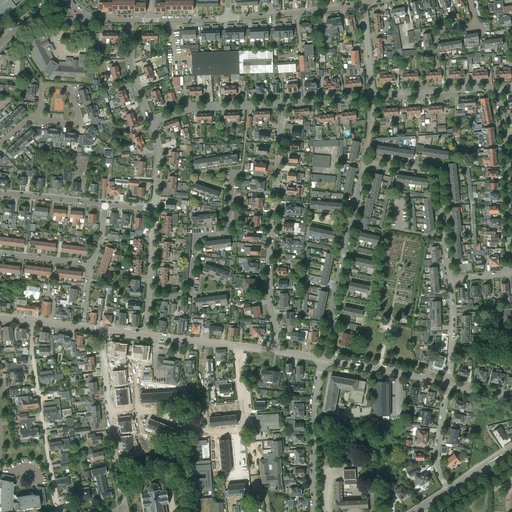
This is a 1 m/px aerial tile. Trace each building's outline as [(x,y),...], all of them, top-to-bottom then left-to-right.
[(0,0),(0,14),(13,5),(11,3),(12,3),(13,5),(19,0),(0,0)] [(415,1),(414,2),(419,21),(422,20),(421,17),(422,17),(421,15),(423,14),(423,12),(420,12),(419,10),(422,9),(420,1),(418,1),(417,1),(417,0),(415,1)] [(432,17),(428,0),(424,0),(426,8),(427,8),(428,12),(429,15),(430,18),(432,17)] [(445,7),(443,0),(439,0),(440,4),(441,4),(442,7),(444,14),(447,13),(446,10),(445,7)] [(419,21),(414,2),(413,2),(413,1),(411,2),(410,3),(411,7),(409,8),(410,12),(413,12),(414,16),(415,19),(416,19),(416,22),(419,21)] [(497,13),(503,12),(503,7),(502,2),(494,2),(494,3),(495,12),(495,14),(497,13)] [(103,10),(103,12),(108,12),(108,3),(99,3),(99,10),(103,10)] [(373,14),(374,22),(380,21),(379,16),(383,16),(383,14),(379,14),(373,14)] [(346,26),(347,32),(356,30),(354,15),(347,16),(349,26),(346,26)] [(331,19),(333,30),(333,33),(329,34),(329,38),(336,37),(335,28),(337,27),(335,18),(331,19)] [(380,21),(374,22),(375,30),(375,29),(376,33),(378,33),(378,29),(383,29),(382,21),(380,21)] [(181,40),(189,39),(189,31),(179,31),(179,39),(181,39),(181,40)] [(189,39),(189,40),(193,40),(193,38),(193,40),(198,40),(198,35),(195,36),(195,31),(189,31),(189,39)] [(44,70),(43,71),(50,76),(51,75),(85,77),(85,67),(85,65),(86,55),(79,54),(78,61),(73,60),(73,58),(65,58),(65,62),(57,62),(54,59),(50,52),(54,50),(51,44),(49,45),(47,40),(48,39),(45,32),(29,40),(44,70)] [(376,39),(376,47),(382,46),(382,41),(386,41),(386,38),(381,39),(381,38),(376,39)] [(495,39),(496,46),(503,45),(503,50),(508,49),(507,42),(502,43),(502,38),(495,39)] [(491,47),(490,40),(484,41),(484,42),(481,43),(483,50),(491,49),(491,47)] [(300,64),(300,71),(300,73),(308,73),(311,73),(312,72),(312,70),(315,70),(314,58),(316,58),(316,55),(314,56),(313,44),(304,45),(305,56),(299,56),(300,64)] [(190,53),(192,53),(193,76),(202,75),(205,75),(209,75),(211,75),(278,73),(278,65),(273,65),(273,50),(198,53),(198,45),(181,46),(181,50),(188,49),(190,53)] [(5,53),(5,55),(4,60),(5,60),(11,60),(11,61),(12,55),(10,55),(11,50),(5,50),(4,51),(5,53)] [(351,58),(347,58),(347,61),(347,62),(352,61),(352,64),(350,64),(347,64),(347,69),(355,68),(355,65),(359,64),(359,58),(351,58)] [(143,68),(145,74),(152,71),(149,62),(146,63),(147,67),(143,68)] [(109,64),(111,73),(119,72),(118,66),(113,67),(112,63),(109,64)] [(295,64),(278,65),(278,73),(282,73),(283,72),(291,72),(296,72),(295,65),(295,64)] [(93,66),(85,65),(85,67),(85,77),(93,77),(93,66)] [(438,72),(433,72),(434,79),(442,78),(441,72),(440,69),(438,70),(438,72)] [(483,72),(480,72),(480,79),(488,79),(487,72),(486,69),(483,70),(483,72)] [(503,77),(503,71),(498,71),(498,69),(495,69),(496,71),(495,71),(495,78),(503,77)] [(434,79),(433,72),(429,73),(429,70),(426,70),(426,73),(426,79),(434,79)] [(480,79),(480,72),(475,73),(475,70),(472,70),(472,73),(472,80),(480,79)] [(152,71),(145,74),(147,79),(151,78),(152,81),(155,80),(152,71)] [(411,80),(410,73),(406,74),(406,71),(403,71),(403,74),(403,80),(411,80)] [(414,73),(410,73),(411,80),(418,79),(418,73),(417,73),(417,71),(414,71),(414,73)] [(119,72),(111,73),(113,83),(116,82),(116,78),(120,77),(119,72)] [(388,81),(388,75),(383,75),(383,72),(380,73),(380,75),(380,81),(388,81)] [(392,74),(388,75),(388,81),(396,80),(395,74),(394,72),(391,72),(392,74)] [(245,83),(245,74),(230,75),(231,80),(239,79),(239,83),(245,83)] [(338,79),(331,79),(331,81),(332,89),(340,88),(340,86),(339,82),(342,82),(341,76),(338,76),(338,79)] [(357,80),(353,80),(354,86),(361,86),(361,79),(360,80),(360,77),(357,77),(357,80)] [(35,85),(36,81),(34,78),(28,81),(31,84),(30,94),(26,94),(26,97),(32,98),(33,95),(36,95),(36,92),(37,88),(36,88),(37,85),(35,85)] [(354,86),(353,80),(349,81),(348,78),(346,79),(346,81),(345,81),(346,87),(354,86)] [(331,83),(331,81),(327,82),(327,79),(323,79),(325,90),(332,89),(331,83)] [(3,91),(10,92),(10,91),(20,92),(20,86),(11,85),(11,83),(4,82),(3,91)] [(78,93),(79,97),(88,94),(86,86),(79,86),(80,90),(78,91),(78,93)] [(151,92),(153,98),(161,95),(157,86),(154,87),(155,91),(151,92)] [(116,88),(119,98),(126,95),(124,89),(120,91),(119,87),(116,88)] [(87,104),(91,103),(88,94),(79,97),(80,100),(81,102),(84,101),(84,104),(87,104)] [(126,95),(119,98),(122,107),(125,106),(124,102),(128,101),(126,95)] [(161,95),(153,98),(155,103),(160,102),(161,105),(164,104),(161,95)] [(477,104),(477,106),(490,104),(488,98),(480,99),(481,103),(477,104)] [(21,105),(16,109),(23,116),(25,114),(25,113),(27,112),(26,111),(27,110),(26,109),(27,108),(28,102),(21,102),(21,105)] [(86,110),(87,113),(96,111),(93,102),(91,103),(87,104),(88,107),(85,107),(86,110)] [(16,109),(12,112),(18,119),(20,118),(23,116),(16,109)] [(302,115),(302,109),(294,110),(295,116),(295,120),(298,119),(298,116),(302,115)] [(124,112),(127,121),(134,118),(132,112),(128,114),(127,110),(124,112)] [(480,116),(481,119),(492,117),(491,110),(482,112),(483,115),(480,116)] [(91,118),(92,121),(98,119),(96,111),(87,113),(88,116),(89,119),(91,118)] [(12,112),(8,116),(15,123),(17,121),(17,120),(18,119),(12,112)] [(262,117),(262,112),(254,112),(254,118),(255,118),(255,122),(257,122),(257,118),(262,117)] [(270,112),(262,112),(262,117),(267,117),(267,121),(270,121),(270,117),(270,112)] [(8,116),(4,119),(10,126),(12,125),(15,123),(8,116)] [(134,118),(127,121),(130,130),(133,129),(132,125),(136,124),(134,118)] [(4,119),(0,123),(6,130),(9,128),(10,126),(4,119)] [(89,127),(87,130),(94,136),(100,129),(98,122),(101,122),(100,119),(98,119),(92,121),(94,126),(93,127),(91,125),(89,127)] [(178,119),(170,122),(172,127),(177,126),(178,129),(181,129),(179,125),(180,125),(178,119)] [(172,127),(170,122),(163,125),(165,130),(166,133),(169,132),(168,129),(172,127)] [(43,138),(52,138),(53,129),(49,128),(49,129),(47,129),(47,131),(44,131),(43,138)] [(305,132),(303,132),(304,128),(300,128),(300,129),(293,128),(292,131),(291,132),(291,134),(292,135),(299,136),(299,138),(305,139),(305,132)] [(29,130),(26,132),(33,140),(37,136),(40,136),(40,129),(35,129),(34,130),(33,129),(32,130),(31,129),(29,130)] [(60,142),(61,142),(62,135),(62,132),(59,132),(59,129),(57,129),(53,129),(52,138),(52,142),(60,142)] [(85,132),(83,134),(85,136),(85,137),(83,137),(82,145),(89,146),(89,142),(94,136),(87,130),(85,132)] [(24,135),(23,136),(29,143),(33,140),(26,132),(24,134),(24,135)] [(61,142),(70,142),(71,133),(67,132),(67,133),(65,133),(65,135),(62,135),(61,142)] [(70,142),(79,143),(79,136),(76,136),(77,133),(74,133),(71,133),(70,142)] [(132,135),(135,144),(143,142),(141,136),(136,137),(135,134),(132,135)] [(21,137),(18,140),(25,147),(29,143),(23,136),(21,137)] [(16,142),(14,143),(21,150),(25,147),(18,140),(16,142)] [(143,142),(135,144),(132,145),(134,151),(138,150),(139,153),(142,152),(140,148),(145,147),(143,142)] [(13,144),(10,147),(16,154),(21,150),(14,143),(13,145),(13,144)] [(429,156),(430,149),(424,148),(424,147),(417,145),(416,151),(423,153),(422,155),(429,156)] [(16,154),(10,147),(8,149),(6,151),(8,153),(6,155),(10,160),(16,154)] [(171,152),(171,158),(178,159),(179,149),(175,149),(175,152),(171,152)] [(290,162),(297,162),(300,162),(301,158),(302,158),(304,156),(304,153),(297,152),(297,156),(290,156),(290,162)] [(0,163),(5,164),(9,160),(5,155),(3,158),(1,157),(1,156),(0,155),(0,163)] [(138,157),(137,167),(145,168),(145,162),(141,161),(141,158),(138,157)] [(178,159),(171,158),(170,164),(174,164),(174,168),(178,168),(178,159)] [(145,168),(137,167),(136,177),(140,177),(140,173),(144,174),(145,168)] [(169,177),(169,183),(177,183),(177,173),(174,173),(173,177),(169,177)] [(57,180),(52,179),(51,180),(51,184),(51,185),(53,185),(53,188),(54,188),(54,189),(56,189),(57,189),(60,189),(61,180),(60,180),(61,177),(58,176),(57,180)] [(193,192),(199,194),(202,186),(196,184),(195,188),(193,191),(193,192)] [(199,194),(205,195),(208,188),(202,186),(199,194)] [(137,196),(140,196),(140,197),(141,197),(142,197),(143,197),(143,196),(144,196),(145,188),(135,187),(135,191),(137,192),(137,196)] [(286,194),(294,194),(296,194),(296,195),(300,195),(300,197),(301,197),(302,188),(296,188),(296,190),(295,190),(295,188),(287,187),(287,188),(286,188),(286,190),(287,191),(286,194)] [(205,195),(211,198),(214,190),(208,188),(205,195)] [(214,190),(211,198),(217,200),(220,192),(214,190)] [(8,218),(12,219),(13,205),(11,205),(11,204),(9,204),(8,204),(7,204),(7,205),(5,205),(5,211),(7,212),(9,212),(8,218)] [(19,207),(18,214),(20,214),(20,215),(24,215),(23,219),(26,219),(27,215),(28,207),(24,206),(23,206),(22,206),(21,206),(21,207),(19,207)] [(484,218),(491,218),(491,213),(498,213),(499,213),(499,210),(498,210),(498,207),(487,207),(487,209),(489,209),(489,214),(484,214),(484,218)] [(364,210),(363,216),(370,218),(371,211),(364,210)] [(115,229),(119,229),(119,222),(116,222),(117,214),(111,213),(110,224),(115,224),(115,229)] [(119,222),(119,229),(122,229),(122,225),(128,226),(129,215),(123,214),(122,222),(119,222)] [(166,216),(166,224),(171,224),(177,224),(178,215),(173,214),(173,217),(172,217),(172,216),(166,216)] [(375,223),(376,219),(370,218),(363,216),(361,222),(362,222),(362,225),(366,226),(366,223),(369,224),(369,221),(375,223)] [(434,223),(426,224),(427,229),(423,229),(424,233),(427,233),(430,233),(429,230),(434,230),(434,223)] [(108,238),(116,238),(115,241),(120,242),(123,242),(123,239),(118,238),(119,232),(109,231),(108,238)] [(18,239),(17,246),(23,247),(24,243),(26,243),(27,234),(24,233),(23,240),(18,239)] [(490,235),(490,242),(494,242),(494,244),(498,243),(498,235),(490,235)] [(137,242),(137,247),(142,247),(143,239),(137,239),(133,239),(133,242),(137,242)] [(230,239),(224,239),(225,247),(231,247),(231,248),(236,248),(236,242),(231,243),(231,242),(230,239)] [(164,242),(164,250),(170,250),(170,245),(174,246),(174,243),(164,242)] [(430,247),(431,255),(440,254),(440,250),(438,250),(438,246),(433,247),(432,242),(428,243),(429,247),(430,247)] [(107,247),(105,253),(112,255),(114,249),(112,248),(113,245),(109,243),(108,247),(107,247)] [(293,251),(294,249),(298,249),(303,249),(303,245),(302,244),(299,244),(282,243),(281,247),(284,247),(284,250),(293,251)] [(142,247),(137,247),(136,252),(133,251),(133,254),(136,254),(136,255),(142,255),(142,247)] [(470,250),(470,254),(471,259),(475,258),(474,255),(482,255),(482,256),(485,256),(484,250),(477,251),(477,250),(473,250),(470,250)] [(105,253),(103,259),(110,261),(112,255),(105,253)] [(432,260),(432,262),(440,261),(439,257),(441,257),(440,254),(431,255),(432,260)] [(493,257),(489,258),(490,266),(499,265),(498,257),(497,254),(493,255),(493,257)] [(475,263),(475,268),(484,267),(483,262),(483,258),(475,259),(475,263)] [(103,259),(101,265),(107,267),(110,261),(103,259)] [(136,262),(136,267),(141,268),(142,260),(136,259),(136,260),(132,260),(132,262),(136,262)] [(257,264),(257,260),(254,260),(254,263),(250,263),(250,262),(247,262),(247,263),(241,262),(241,266),(244,266),(243,270),(247,270),(257,271),(257,270),(258,270),(258,268),(257,267),(257,264)] [(202,272),(208,274),(211,266),(205,264),(202,272)] [(429,267),(429,274),(438,273),(437,267),(432,267),(431,264),(428,264),(425,264),(425,265),(424,268),(429,267)] [(107,267),(101,265),(98,271),(99,271),(98,275),(102,276),(103,272),(105,273),(107,267)] [(208,274),(214,276),(217,268),(211,266),(208,274)] [(141,268),(136,267),(135,272),(132,272),(131,274),(135,275),(141,275),(141,268)] [(223,270),(220,278),(226,279),(227,277),(231,278),(232,270),(223,267),(223,270)] [(214,276),(220,278),(223,270),(217,268),(214,276)] [(282,276),(285,277),(286,275),(286,273),(287,273),(287,269),(286,269),(286,268),(278,268),(278,271),(277,273),(278,274),(282,274),(282,276)] [(287,287),(291,287),(291,284),(291,278),(287,278),(287,280),(279,280),(279,287),(280,287),(280,288),(282,288),(282,287),(287,287)] [(234,288),(256,289),(257,280),(234,279),(234,288)] [(130,294),(140,295),(141,289),(139,288),(139,286),(140,280),(132,280),(131,288),(131,291),(127,291),(127,294),(130,294)] [(484,285),(481,286),(482,294),(486,293),(486,296),(490,295),(490,293),(491,293),(490,284),(484,285)] [(69,295),(76,296),(77,289),(74,289),(75,286),(62,285),(61,288),(70,289),(69,291),(68,291),(67,295),(69,295)] [(439,285),(431,286),(431,292),(428,293),(428,296),(434,295),(434,292),(439,292),(439,285)] [(23,298),(38,300),(39,289),(25,287),(23,298)] [(458,288),(459,298),(466,297),(467,291),(464,292),(464,288),(458,288)] [(279,294),(279,300),(289,300),(289,297),(288,297),(288,290),(280,290),(280,294),(279,294)] [(226,294),(220,295),(221,303),(221,306),(228,305),(228,302),(226,294)] [(59,303),(66,304),(71,305),(72,302),(75,302),(76,296),(69,295),(68,301),(60,300),(59,303)] [(31,305),(26,304),(27,299),(14,297),(12,310),(27,312),(27,313),(32,314),(32,312),(32,309),(31,309),(31,305)] [(102,308),(103,308),(104,299),(99,298),(98,307),(98,308),(97,308),(93,307),(93,309),(92,313),(91,313),(90,321),(96,322),(97,313),(96,313),(97,310),(102,311),(102,308)] [(202,306),(201,298),(195,298),(196,305),(192,304),(192,312),(197,312),(197,306),(202,306)] [(430,308),(432,308),(441,307),(440,301),(435,301),(435,298),(426,298),(427,302),(429,302),(430,308)] [(286,306),(286,309),(292,309),(292,306),(288,306),(288,304),(289,304),(289,300),(279,300),(279,306),(280,306),(286,306)] [(40,315),(49,316),(51,302),(42,301),(42,304),(41,311),(40,315)] [(109,312),(107,323),(112,324),(113,312),(113,309),(117,309),(117,304),(111,303),(111,306),(110,312),(109,312)] [(31,304),(31,305),(31,309),(32,309),(32,312),(38,313),(38,311),(41,311),(42,304),(39,304),(39,305),(31,304)] [(66,312),(65,318),(72,319),(73,309),(74,310),(75,305),(71,305),(66,304),(65,306),(65,308),(64,312),(66,312)] [(251,314),(254,314),(254,317),(260,316),(259,306),(253,307),(250,307),(250,304),(244,305),(244,311),(247,311),(247,310),(250,310),(251,314)] [(111,306),(108,305),(106,314),(104,314),(103,323),(107,323),(109,312),(110,312),(111,306)] [(54,316),(65,318),(66,312),(64,312),(65,308),(57,307),(55,307),(54,316)] [(119,323),(126,324),(126,313),(120,313),(120,309),(117,309),(116,315),(119,315),(119,323)] [(286,312),(286,319),(295,319),(295,315),(294,315),(294,312),(292,312),(292,309),(286,309),(286,312)] [(324,311),(317,309),(315,315),(313,315),(312,318),(319,319),(320,317),(323,317),(324,311)] [(133,314),(132,325),(139,325),(140,315),(136,314),(136,312),(129,311),(129,314),(133,314)] [(177,332),(182,332),(183,319),(178,318),(174,318),(174,322),(178,323),(177,332)] [(240,329),(243,329),(244,322),(252,322),(252,319),(241,319),(240,329)] [(287,325),(287,328),(293,328),(293,325),(294,325),(294,322),(295,322),(295,319),(286,319),(286,322),(285,322),(285,325),(286,325),(287,325)] [(441,319),(433,320),(433,323),(430,323),(430,331),(437,330),(437,326),(441,326),(441,319)] [(209,334),(215,334),(216,326),(210,326),(210,321),(206,321),(205,328),(209,328),(209,334)] [(216,326),(215,334),(221,335),(222,330),(225,330),(226,324),(222,324),(222,327),(216,326)] [(257,325),(257,337),(261,337),(262,334),(265,334),(265,325),(257,325)] [(3,327),(5,341),(13,340),(11,326),(3,327)] [(294,340),(297,340),(298,332),(296,331),(295,332),(293,332),(293,328),(287,328),(287,331),(287,336),(291,337),(291,339),(291,340),(294,340)] [(470,329),(461,329),(461,343),(470,343),(470,329)] [(298,332),(297,340),(300,341),(299,341),(303,342),(303,341),(304,338),(307,339),(308,331),(305,331),(304,334),(301,333),(301,332),(298,332)] [(341,344),(348,346),(350,337),(356,338),(357,333),(349,332),(349,334),(343,333),(341,344)] [(52,344),(52,347),(52,348),(57,349),(57,346),(62,346),(63,342),(64,335),(58,334),(58,335),(56,335),(55,339),(51,338),(52,344)] [(69,335),(64,335),(63,342),(68,343),(68,341),(70,342),(71,337),(69,337),(69,335)] [(52,344),(49,344),(46,344),(46,348),(39,348),(38,355),(48,355),(48,348),(48,347),(52,347),(52,344)] [(119,357),(120,347),(120,346),(114,345),(112,359),(119,360),(119,357)] [(120,347),(119,357),(125,358),(125,361),(128,361),(129,355),(126,355),(127,348),(120,347)] [(132,355),(131,362),(135,362),(135,359),(141,360),(142,349),(136,349),(135,356),(132,355)] [(142,349),(141,360),(147,361),(147,364),(150,364),(151,358),(148,357),(149,350),(142,349)] [(226,361),(225,350),(215,350),(216,361),(226,361)] [(437,367),(441,368),(441,367),(444,359),(440,358),(441,355),(438,354),(437,357),(435,365),(437,366),(437,367)] [(165,358),(163,358),(163,357),(158,356),(156,370),(167,371),(166,382),(177,384),(180,361),(165,359),(165,358)] [(18,365),(26,364),(25,357),(16,358),(16,363),(6,364),(7,369),(18,368),(18,365)] [(80,362),(81,365),(93,363),(93,361),(93,357),(86,357),(86,361),(84,361),(80,362)] [(212,359),(206,360),(208,377),(209,377),(209,382),(215,381),(214,376),(213,372),(212,359)] [(188,367),(185,367),(185,374),(195,374),(194,360),(188,361),(188,367)] [(465,372),(466,369),(463,369),(464,366),(460,365),(459,368),(457,374),(464,376),(464,375),(467,376),(468,373),(465,372)] [(21,382),(23,381),(22,371),(17,372),(16,369),(9,370),(10,373),(14,372),(15,382),(20,382),(21,382)] [(481,381),(483,381),(484,380),(486,372),(482,371),(482,369),(479,369),(479,370),(477,379),(480,380),(481,381)] [(492,372),(490,382),(491,382),(491,383),(493,383),(494,382),(496,383),(499,370),(496,369),(496,373),(492,372)] [(118,374),(115,375),(116,380),(127,379),(126,373),(124,374),(124,370),(117,371),(118,374)] [(272,383),(272,388),(278,389),(279,382),(277,382),(278,376),(280,377),(280,371),(271,371),(262,370),(261,376),(260,387),(267,387),(268,383),(272,383)] [(88,383),(89,388),(96,387),(95,382),(92,382),(91,373),(82,374),(82,378),(85,378),(85,384),(88,383)] [(56,379),(55,374),(39,376),(40,381),(42,381),(43,384),(46,384),(46,381),(56,379)] [(324,411),(335,413),(339,388),(350,390),(349,394),(355,395),(355,394),(363,396),(366,381),(330,375),(324,411)] [(127,379),(116,380),(116,386),(124,385),(124,388),(130,387),(130,384),(127,384),(127,379)] [(225,381),(215,381),(216,388),(219,388),(220,393),(224,393),(224,395),(228,395),(228,393),(232,392),(231,383),(227,384),(227,383),(226,383),(225,381)] [(374,416),(390,416),(390,382),(382,382),(374,381),(374,416)] [(303,390),(304,389),(304,387),(303,387),(303,383),(294,383),(291,383),(291,386),(294,386),(294,391),(299,391),(299,392),(303,392),(303,391),(303,390)] [(48,389),(49,393),(58,392),(58,388),(57,388),(57,387),(56,387),(55,387),(55,385),(50,386),(50,389),(48,389)] [(413,399),(416,400),(417,396),(418,388),(415,387),(413,386),(412,387),(411,387),(410,394),(414,395),(413,399)] [(84,396),(84,400),(94,399),(93,393),(97,393),(96,387),(89,388),(89,393),(87,394),(88,396),(84,396)] [(124,391),(117,392),(118,399),(129,398),(128,391),(131,391),(130,387),(124,388),(124,391)] [(422,397),(427,398),(434,399),(435,393),(428,391),(427,395),(422,394),(420,394),(418,400),(422,400),(422,397)] [(205,397),(197,398),(198,404),(209,403),(208,392),(204,392),(205,397)] [(23,397),(23,400),(22,400),(18,400),(18,405),(37,402),(37,398),(32,399),(32,396),(23,397)] [(129,398),(118,399),(119,406),(130,405),(129,398)] [(43,406),(44,412),(56,410),(56,409),(60,408),(59,399),(55,399),(56,405),(43,406)] [(91,407),(91,412),(99,411),(98,405),(97,405),(97,403),(94,403),(94,399),(84,400),(85,403),(87,402),(88,407),(91,407)] [(455,406),(455,407),(464,409),(465,406),(467,407),(468,402),(462,402),(463,401),(459,400),(459,401),(456,401),(455,404),(454,406),(455,406)] [(265,403),(265,401),(257,401),(257,403),(254,403),(254,410),(265,410),(265,403)] [(289,411),(294,411),(303,411),(303,410),(304,410),(304,408),(303,407),(303,404),(294,404),(294,401),(289,401),(289,404),(289,411)] [(431,412),(422,411),(419,410),(418,417),(422,417),(430,418),(430,415),(431,415),(431,413),(431,412)] [(303,411),(294,411),(294,414),(291,415),(291,418),(289,418),(289,417),(284,417),(284,421),(294,421),(294,418),(303,418),(303,414),(304,414),(304,412),(303,411)] [(267,431),(267,427),(279,426),(279,414),(256,415),(257,431),(267,431)] [(453,421),(462,422),(463,423),(465,416),(454,414),(453,421)] [(92,417),(90,418),(90,425),(91,425),(91,426),(92,426),(93,426),(93,429),(97,428),(96,422),(100,422),(99,416),(92,417)] [(132,417),(120,419),(121,426),(133,424),(132,417)] [(34,418),(27,419),(30,437),(39,436),(38,427),(31,428),(30,422),(34,422),(34,418)] [(27,419),(19,420),(20,424),(26,424),(26,429),(20,430),(18,431),(18,433),(19,435),(20,436),(21,439),(30,437),(27,419)] [(149,424),(147,428),(153,430),(156,422),(151,420),(149,424)] [(296,421),(289,421),(289,423),(292,423),(292,426),(295,426),(295,430),(303,430),(303,429),(304,428),(304,427),(303,426),(303,423),(296,423),(296,421)] [(156,422),(153,430),(157,432),(161,424),(156,422)] [(133,424),(121,426),(122,433),(129,432),(130,435),(136,434),(136,431),(133,431),(133,424)] [(161,424),(157,432),(162,434),(166,425),(161,424)] [(166,425),(162,434),(167,436),(170,427),(166,425)] [(170,427),(167,436),(172,438),(173,435),(174,436),(176,432),(175,432),(176,429),(170,427)] [(499,427),(492,431),(499,441),(506,437),(499,427)] [(451,429),(450,435),(458,437),(459,430),(451,429)] [(418,436),(418,438),(427,439),(427,435),(428,435),(428,433),(427,433),(427,432),(419,431),(416,430),(416,433),(415,433),(414,436),(418,436)] [(263,450),(264,460),(275,459),(275,456),(282,455),(280,433),(276,434),(277,439),(273,439),(273,440),(260,441),(260,447),(270,446),(271,449),(263,450)] [(100,442),(100,436),(95,437),(94,434),(87,434),(88,440),(91,440),(92,443),(93,445),(96,445),(96,443),(100,442)] [(130,438),(123,439),(124,446),(135,444),(134,438),(137,438),(136,434),(130,435),(130,438)] [(458,437),(450,435),(449,442),(459,444),(460,437),(458,437)] [(427,439),(418,438),(418,439),(414,439),(414,441),(415,441),(415,444),(426,446),(426,445),(427,444),(427,443),(426,442),(427,439)] [(48,442),(49,447),(64,444),(69,443),(68,439),(61,440),(48,442)] [(64,444),(49,447),(50,452),(65,449),(70,448),(69,443),(64,444)] [(135,444),(124,446),(124,453),(132,452),(133,455),(139,454),(139,451),(136,451),(135,444)] [(92,453),(92,451),(85,452),(87,458),(93,457),(94,461),(103,458),(102,451),(92,453)] [(411,457),(412,457),(412,461),(420,462),(420,460),(424,461),(424,460),(425,459),(425,457),(424,457),(424,454),(411,453),(411,457)] [(451,465),(452,465),(455,463),(457,465),(460,462),(459,460),(461,459),(457,454),(454,454),(447,459),(449,462),(449,463),(449,464),(449,465),(450,465),(451,465)] [(264,460),(260,460),(260,466),(258,466),(259,470),(260,470),(261,475),(262,475),(263,483),(270,483),(271,486),(275,485),(275,490),(283,489),(283,485),(282,485),(281,473),(282,473),(280,458),(275,459),(264,460)] [(189,466),(191,492),(212,491),(210,464),(189,466)] [(99,498),(99,499),(102,498),(102,500),(102,499),(102,498),(111,496),(112,497),(110,491),(108,492),(104,474),(106,473),(106,474),(107,474),(105,466),(105,467),(91,470),(91,469),(90,470),(92,477),(95,476),(96,479),(97,484),(97,485),(98,488),(99,494),(98,494),(99,498)] [(342,501),(342,484),(345,484),(345,485),(356,484),(356,479),(355,469),(343,470),(344,475),(344,478),(344,480),(344,482),(341,482),(341,481),(335,481),(336,501),(335,502),(336,510),(341,510),(341,509),(368,507),(368,502),(377,502),(376,488),(370,488),(370,489),(365,489),(366,493),(370,493),(371,500),(342,501)] [(418,475),(415,477),(416,479),(414,480),(417,484),(419,483),(420,485),(425,482),(426,482),(427,483),(429,482),(429,480),(426,474),(423,475),(422,475),(419,477),(418,475)] [(40,507),(40,505),(46,504),(43,488),(37,486),(38,494),(16,498),(16,502),(11,502),(11,495),(12,489),(13,482),(0,479),(0,481),(0,511),(18,509),(18,510),(40,507)] [(158,484),(155,483),(152,483),(150,485),(149,487),(147,487),(145,488),(146,489),(144,491),(144,493),(142,494),(144,507),(147,506),(148,511),(167,511),(166,504),(168,504),(168,503),(169,503),(166,480),(158,481),(158,484)] [(239,493),(245,493),(245,496),(249,495),(248,489),(245,489),(244,483),(238,484),(239,493)] [(390,494),(395,491),(397,493),(395,494),(397,497),(399,497),(401,499),(404,497),(404,498),(408,496),(407,494),(404,489),(404,488),(403,487),(402,486),(398,488),(395,483),(391,487),(390,494)] [(229,497),(229,494),(234,494),(233,484),(228,485),(228,491),(225,491),(225,497),(229,497)] [(78,498),(82,497),(82,499),(90,498),(88,487),(77,489),(78,498)] [(289,488),(290,493),(291,493),(291,496),(298,496),(301,496),(302,495),(302,493),(301,492),(301,488),(289,488)] [(63,496),(64,501),(75,499),(73,490),(70,490),(69,490),(70,495),(63,496)] [(213,511),(213,495),(207,495),(207,498),(200,499),(201,511),(213,511)] [(213,503),(213,511),(223,511),(223,502),(213,503)]
